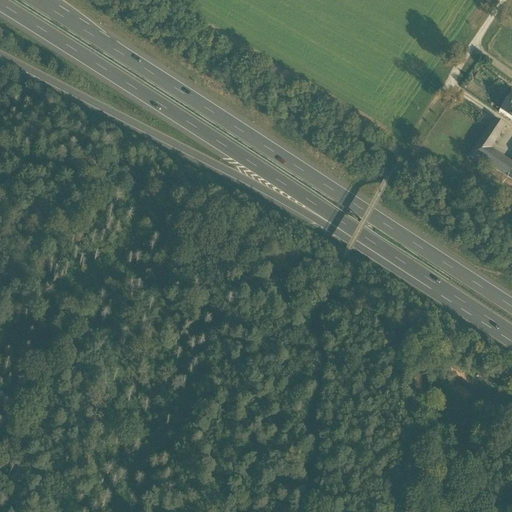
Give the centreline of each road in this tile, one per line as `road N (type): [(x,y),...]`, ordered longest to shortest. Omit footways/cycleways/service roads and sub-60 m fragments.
road 1 (motorway): [(511,302),(55,8)]
road 2 (motorway): [(0,0),(454,295)]
road 3 (motorway): [(0,58),(454,295)]
road 4 (unclassified): [(407,148),(507,0)]
road 5 (track): [(324,305),(407,148)]
road 6 (track): [(428,367),(424,511)]
